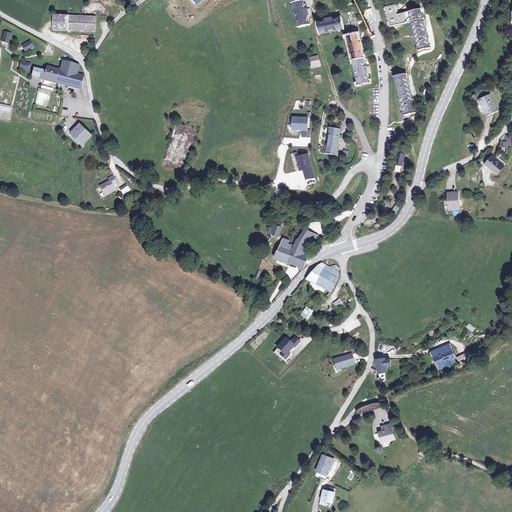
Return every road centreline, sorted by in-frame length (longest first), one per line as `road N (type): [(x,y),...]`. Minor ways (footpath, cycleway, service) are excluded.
road 1 (residential): [(369,158),(327,201),(210,177),(169,192),(105,148),(86,64)]
road 2 (secondary): [(343,247),(319,258),(262,321),(142,422),(101,511)]
road 3 (residential): [(280,511),(372,354),(372,331),(346,278),(343,247)]
road 4 (secondary): [(416,190),(434,121),(485,0)]
road 5 (track): [(169,192),(126,215),(0,190)]
road 6 (residential): [(379,164),(385,79),(370,0)]
road 7 (track): [(382,396),(419,443),(511,480)]
road 8 (track): [(382,396),(482,357),(511,319)]
road 9 (residential): [(511,118),(487,149),(416,190)]
